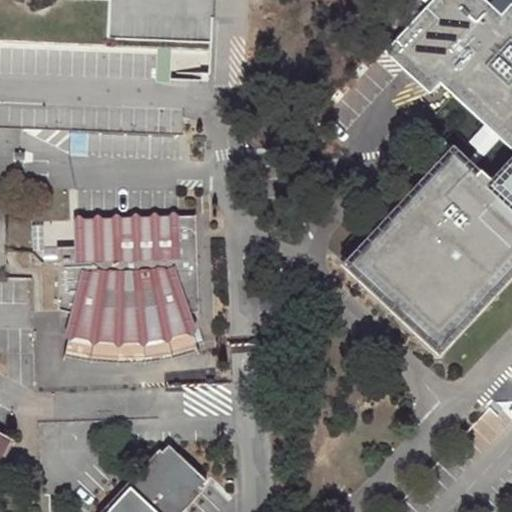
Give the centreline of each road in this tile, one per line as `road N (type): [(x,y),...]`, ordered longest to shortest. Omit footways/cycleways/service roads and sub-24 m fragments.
road 1 (residential): [(239,399),(227,1)]
road 2 (residential): [(447,406),(309,266),(309,227),(379,149)]
road 3 (residential): [(239,399),(35,407)]
road 4 (residential): [(339,511),(447,406)]
